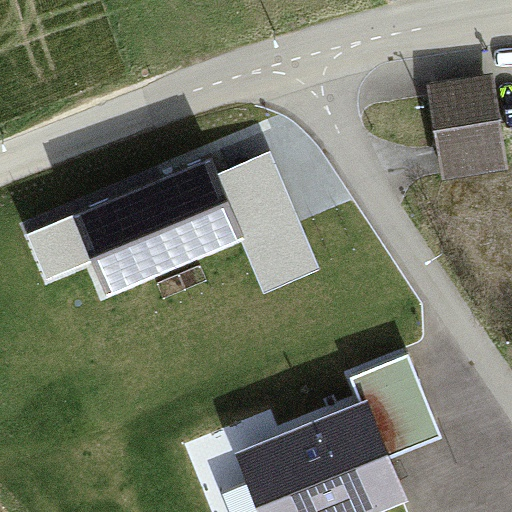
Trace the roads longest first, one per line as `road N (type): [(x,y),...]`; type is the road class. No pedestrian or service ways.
road 1 (residential): [(511,413),(295,66)]
road 2 (tertiary): [(295,66),(0,167)]
road 3 (tertiary): [(511,30),(295,66)]
